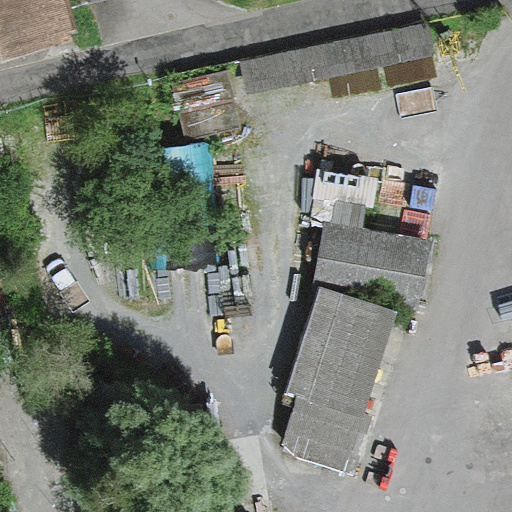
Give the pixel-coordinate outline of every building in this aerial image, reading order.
[(0,0),(0,42),(84,20),(78,0),(0,0)] [(431,17),(242,55),(248,87),(438,49),(431,17)] [(227,63),(170,77),(185,136),(242,122),(227,63)] [(432,232),(324,213),(313,278),(322,280),(323,276),(398,300),(418,303),(432,232)] [(322,280),(290,380),(300,383),(365,404),(398,300),(323,276),(322,280)] [(365,404),(300,383),(284,437),(296,449),(355,469),(375,407),(365,404)]
